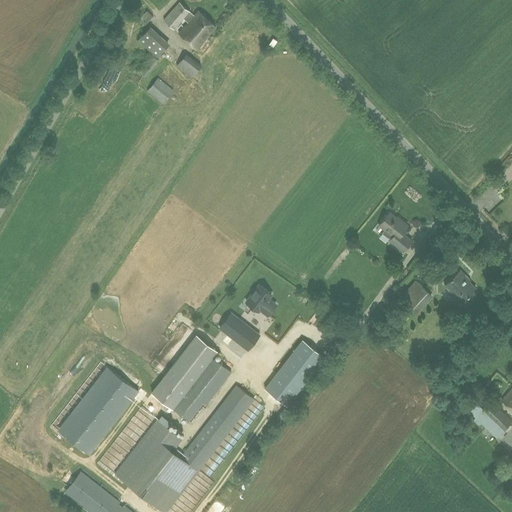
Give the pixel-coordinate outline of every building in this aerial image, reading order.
[(179,2),(163,20),(174,29),(186,15),(191,19),(178,33),(196,49),(216,26),(198,11),(194,16),(179,2)] [(145,20),(149,16),(144,10),(140,14),(145,20)] [(168,45),(149,27),(137,40),(157,57),(168,45)] [(273,38),(269,44),(273,47),(277,41),(273,38)] [(192,76),(201,65),(186,53),(177,65),(192,76)] [(138,71),(145,77),(159,59),(152,54),(138,71)] [(162,103),(174,90),(158,77),(147,90),(162,103)] [(379,224),(393,235),(389,240),(403,251),(411,240),(402,233),(408,225),(400,219),(399,220),(389,212),(379,224)] [(460,303),(475,288),(458,270),(444,284),(449,289),(448,290),(460,303)] [(416,314),(433,296),(415,279),(399,298),(416,314)] [(259,285),(246,302),(258,311),(260,309),(268,315),(276,304),(268,298),(271,294),(259,285)] [(278,322),(269,336),(289,348),(305,322),(291,314),(284,325),(278,322)] [(233,326),(225,320),(220,327),(235,339),(246,325),(239,319),(233,326)] [(226,333),(220,340),(229,346),(234,339),(226,333)] [(231,371),(211,356),(216,350),(196,334),(151,392),(191,423),(231,371)] [(324,357),(302,339),(264,388),(287,405),(324,357)] [(255,351),(272,368),(283,357),(265,341),(255,351)] [(245,347),(237,360),(243,363),(251,350),(245,347)] [(89,454),(138,391),(115,372),(66,436),(89,454)] [(165,511),(254,398),(236,385),(182,454),(175,448),(182,438),(157,419),(114,474),(163,511),(165,511)] [(511,387),(501,400),(511,409),(511,387)] [(496,438),(511,421),(489,400),(474,417),(496,438)] [(483,427),(478,432),(486,439),(491,434),(483,427)] [(95,511),(129,511),(79,473),(66,489),(95,511)]
